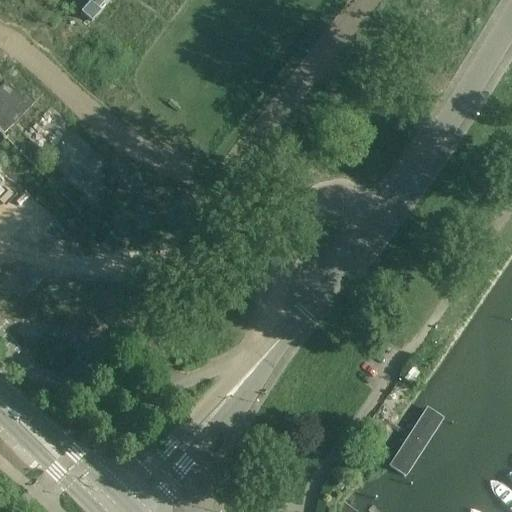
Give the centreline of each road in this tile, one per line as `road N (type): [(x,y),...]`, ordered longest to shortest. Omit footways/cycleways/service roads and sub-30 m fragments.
road 1 (unclassified): [(126,511),(388,205),(511,19)]
road 2 (tertiary): [(118,511),(0,401)]
